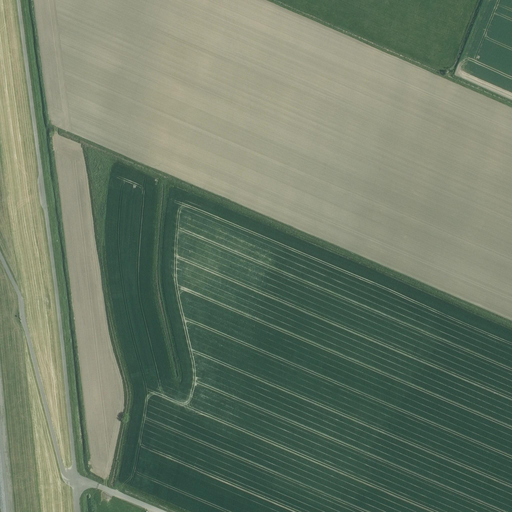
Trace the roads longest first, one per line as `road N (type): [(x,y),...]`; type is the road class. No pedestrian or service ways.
road 1 (track): [(79,511),(19,0)]
road 2 (track): [(0,254),(34,335),(62,476),(75,477)]
